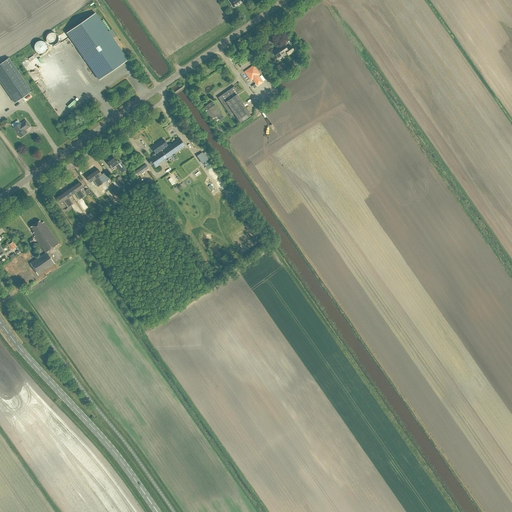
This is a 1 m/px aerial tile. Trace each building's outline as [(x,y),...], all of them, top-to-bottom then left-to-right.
[(66,32),(97,78),(126,58),(95,12),(66,32)] [(273,52),(277,58),(286,52),(288,55),(294,51),(290,45),(286,48),(283,44),(279,47),(280,47),(273,52)] [(31,91),(9,58),(0,63),(0,81),(15,103),(31,91)] [(291,63),(294,67),(301,63),(298,59),(291,63)] [(252,79),(257,86),(263,82),(258,75),(259,74),(253,66),(245,72),(251,80),(252,79)] [(231,117),(234,114),(238,120),(248,112),(236,95),(238,93),(234,86),(218,98),(231,117)] [(207,110),(208,109),(214,118),(217,116),(219,120),(223,117),(220,113),(212,102),(204,107),(207,110)] [(13,128),(20,138),(27,133),(25,130),(30,126),(26,121),(21,124),(20,123),(13,128)] [(153,164),(156,167),(159,165),(158,164),(164,159),(167,157),(167,158),(173,153),(175,151),(176,152),(182,147),(184,145),(184,146),(179,138),(176,140),(177,141),(171,145),(170,144),(168,146),(163,139),(151,147),(155,153),(152,155),(153,156),(147,160),(151,165),(153,164)] [(112,168),(117,164),(120,168),(123,166),(119,161),(118,162),(115,158),(108,163),(112,168)] [(142,167),(135,172),(137,176),(144,171),(145,171),(149,168),(146,164),(142,167)] [(92,173),(100,185),(103,183),(98,177),(102,174),(98,169),(94,172),(92,174),(92,173)] [(86,177),(90,182),(93,180),(97,187),(100,185),(92,173),(92,174),(90,175),(86,177)] [(122,186),(117,179),(113,181),(118,188),(122,186)] [(74,186),(82,198),(84,196),(80,189),(83,187),(80,182),(76,185),(74,186)] [(68,190),(72,195),(74,193),(79,200),(82,198),(74,186),(72,188),(68,190)] [(116,188),(111,192),(116,199),(121,195),(116,188)] [(62,194),(70,206),(71,206),(73,204),(68,198),(72,195),(68,190),(65,193),(63,194),(62,194)] [(57,198),(60,203),(62,201),(67,208),(70,206),(62,194),(60,196),(57,198)] [(59,244),(44,222),(42,223),(40,221),(30,227),(34,232),(33,233),(35,236),(34,236),(45,253),(30,263),(38,275),(54,264),(46,252),(59,244)]
